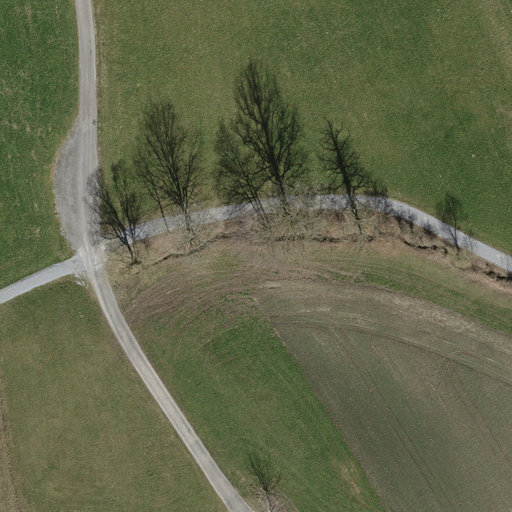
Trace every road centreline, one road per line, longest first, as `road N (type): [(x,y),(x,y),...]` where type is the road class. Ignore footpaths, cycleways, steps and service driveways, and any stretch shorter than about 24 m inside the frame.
road 1 (track): [(83,0),(88,256),(138,360),(239,511)]
road 2 (track): [(511,263),(419,216),(352,199),(142,229),(0,297)]
